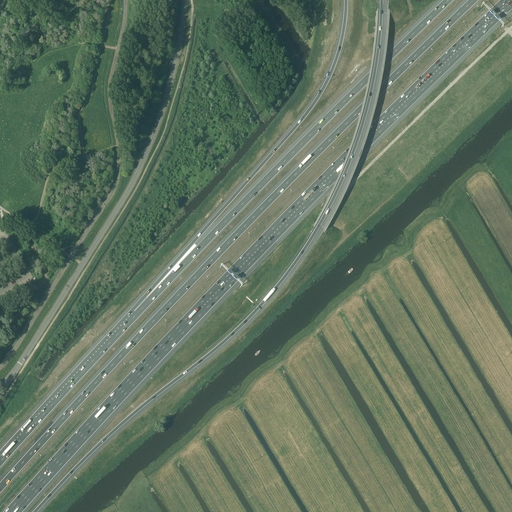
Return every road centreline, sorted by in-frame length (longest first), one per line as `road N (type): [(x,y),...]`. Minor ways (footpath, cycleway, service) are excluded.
road 1 (motorway): [(12,511),(257,249),(511,0)]
road 2 (motorway): [(473,0),(278,190),(0,488)]
road 3 (motorway): [(35,511),(113,430),(243,323),(298,257),(334,198),(364,123),(382,0)]
road 4 (unknown): [(0,403),(157,145),(184,63),(192,7)]
road 5 (motorway): [(448,0),(136,314)]
road 6 (motorway): [(345,0),(343,35),(323,88),(136,314)]
road 7 (unclassified): [(175,62),(128,190),(8,380)]
road 8 (motorway): [(136,314),(0,462)]
road 9 (track): [(448,213),(511,320)]
